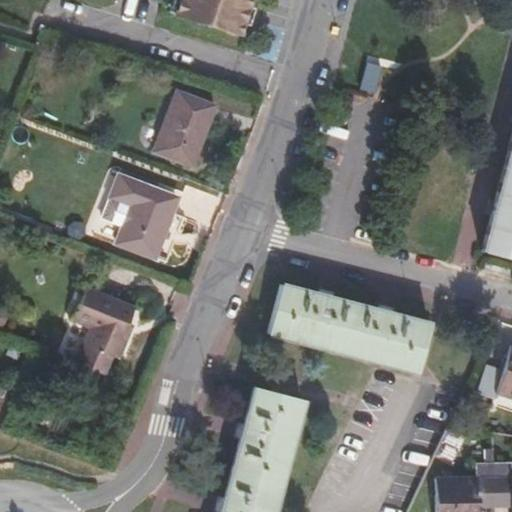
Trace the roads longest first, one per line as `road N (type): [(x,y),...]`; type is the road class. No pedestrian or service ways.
road 1 (residential): [(102,511),(133,489),(154,459),(237,233)]
road 2 (residential): [(237,233),(511,315)]
road 3 (residential): [(237,233),(296,92),(319,0)]
